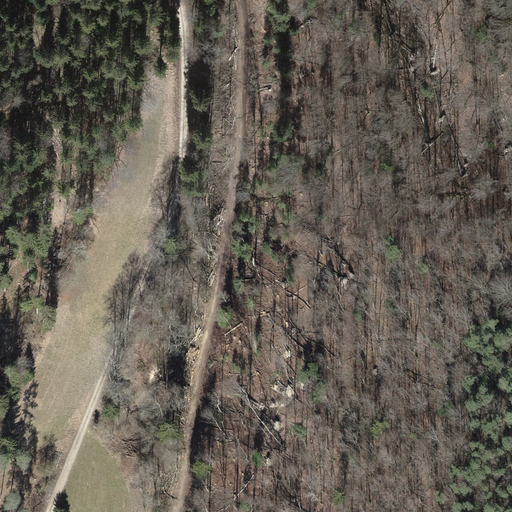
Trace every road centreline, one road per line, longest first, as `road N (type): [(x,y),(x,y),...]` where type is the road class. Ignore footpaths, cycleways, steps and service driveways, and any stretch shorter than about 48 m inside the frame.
road 1 (track): [(46,511),(181,178),(178,0)]
road 2 (track): [(172,511),(230,211),(244,105),(240,0)]
